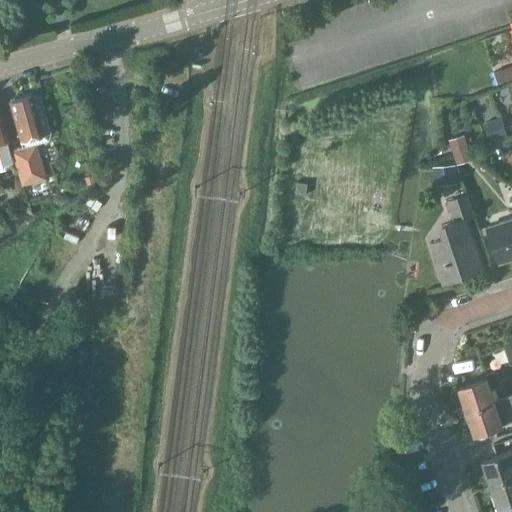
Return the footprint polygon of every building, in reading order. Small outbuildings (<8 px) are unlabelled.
[(498,77),(475,85),(482,105),(505,97),(498,77)] [(33,97),(10,103),(21,147),(46,140),(50,132),(40,96),(33,97)] [(0,164),(12,161),(7,141),(9,140),(0,107),(0,164)] [(484,124),(490,143),(503,139),(497,120),(484,124)] [(469,147),(465,135),(450,140),(453,152),(469,147)] [(36,145),(13,151),(22,186),(45,180),(36,145)] [(457,182),(456,166),(434,168),(436,183),(457,182)] [(87,185),(95,182),(93,175),(85,178),(87,185)] [(298,181),(296,194),(307,195),(309,183),(298,181)] [(476,217),(469,195),(449,202),(456,224),(444,228),(447,239),(442,241),(450,263),(441,266),(446,281),(483,269),(466,220),(476,217)] [(511,219),(488,227),(500,263),(511,259),(511,219)] [(459,388),(467,412),(511,396),(511,395),(495,401),(491,389),(501,386),(496,372),(487,375),(488,379),(459,388)] [(503,424),(511,421),(511,396),(467,412),(475,435),(503,426),(503,424)] [(136,442),(137,424),(94,422),(93,438),(102,439),(101,449),(123,449),(124,442),(136,442)] [(491,484),(511,477),(511,451),(483,461),(491,484)] [(511,477),(491,484),(499,507),(511,502),(511,477)] [(511,511),(511,502),(499,507),(500,511),(511,511)]
